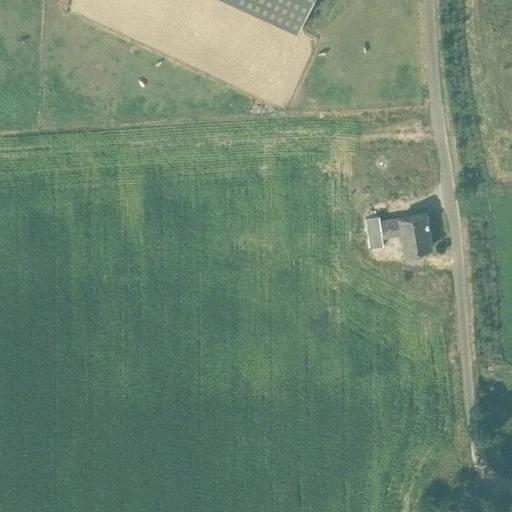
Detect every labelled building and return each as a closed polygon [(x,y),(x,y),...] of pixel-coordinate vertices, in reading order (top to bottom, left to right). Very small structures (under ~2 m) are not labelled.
[(312,0),(230,0),(299,31),(312,0)] [(190,139),(197,194),(303,179),(295,125),(190,139)] [(330,158),(334,191),(426,181),(422,148),(330,158)] [(272,205),(309,197),(308,191),(298,193),(296,185),(269,191),(272,205)] [(178,261),(176,190),(132,192),(133,262),(178,261)] [(380,214),(366,216),(370,246),(384,244),(383,237),(385,236),(405,233),(407,249),(413,248),(433,245),(428,213),(408,216),(402,216),(381,220),(380,214)] [(196,278),(354,261),(350,220),(191,237),(196,278)]
